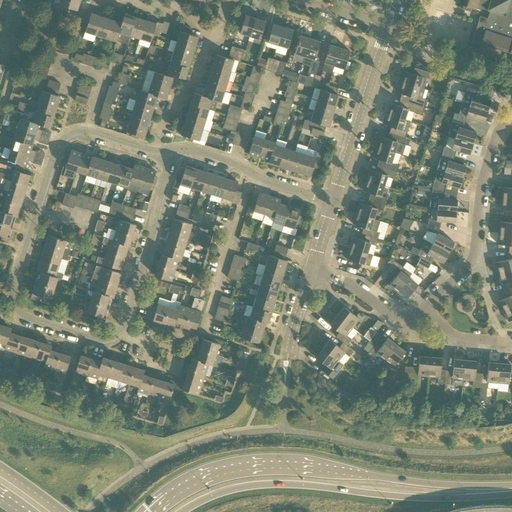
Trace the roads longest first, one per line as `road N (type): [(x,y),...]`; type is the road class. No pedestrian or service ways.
road 1 (residential): [(88,133),(62,139),(56,149),(9,295),(21,317),(100,340),(120,334),(125,321),(170,154)]
road 2 (secondary): [(511,485),(252,469),(213,476),(154,511)]
road 3 (secondary): [(182,511),(223,491),(275,484),(424,498),(511,494)]
road 4 (residential): [(511,120),(496,135),(479,192),(473,258),(436,297)]
road 5 (residential): [(331,203),(386,28)]
road 6 (residential): [(204,333),(251,174)]
road 7 (residential): [(157,154),(209,31)]
road 8 (residential): [(425,310),(394,315),(358,288),(311,271)]
